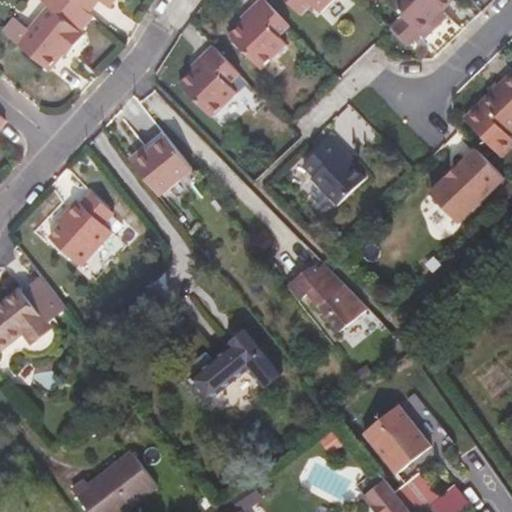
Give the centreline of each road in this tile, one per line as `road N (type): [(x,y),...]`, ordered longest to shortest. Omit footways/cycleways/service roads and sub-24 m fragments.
road 1 (track): [(392,322),(511,212)]
road 2 (residential): [(158,23),(59,147)]
road 3 (residential): [(511,15),(415,101)]
